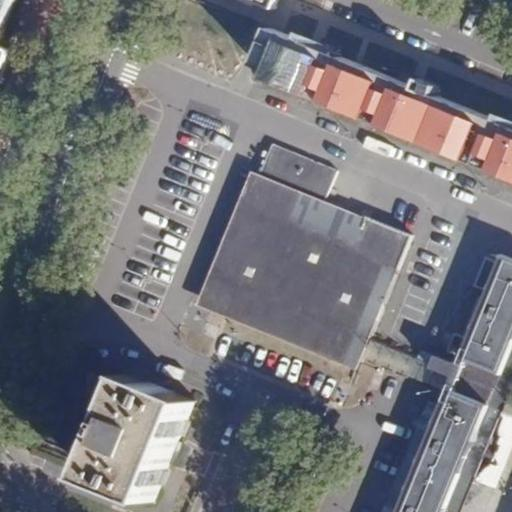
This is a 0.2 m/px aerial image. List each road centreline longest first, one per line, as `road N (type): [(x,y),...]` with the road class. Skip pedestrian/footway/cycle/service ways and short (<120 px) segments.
road 1 (unclassified): [(511,224),(105,62)]
road 2 (tertiary): [(105,62),(24,305)]
road 3 (unclassified): [(256,391),(365,428),(330,511)]
road 4 (unclassified): [(92,328),(256,391)]
road 5 (unclassified): [(256,391),(209,511)]
